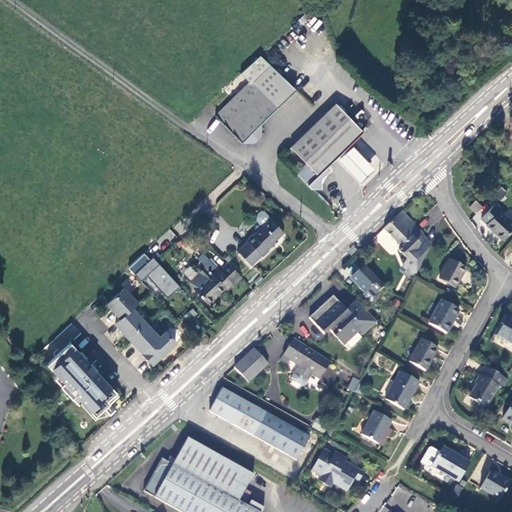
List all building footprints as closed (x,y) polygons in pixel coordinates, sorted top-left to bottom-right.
[(308,10),(290,28),(293,32),(311,14),(308,10)] [(259,126),(295,92),(257,58),(238,76),(248,85),(214,118),(241,145),(252,145),(259,139),(259,126)] [(335,104),(291,147),(306,163),(297,173),(312,188),(323,188),(322,180),(330,173),(330,169),(328,165),(363,132),(335,104)] [(483,137),(467,153),(472,158),(488,142),(483,137)] [(491,145),(488,142),(472,158),(472,159),(481,169),(491,145)] [(353,147),(338,161),(349,173),(359,184),(374,170),(363,158),(353,147)] [(500,187),(494,196),(501,200),(507,191),(500,187)] [(468,208),(475,214),(482,207),(475,201),(468,208)] [(502,240),(511,229),(511,223),(499,211),(501,210),(495,204),(481,219),(486,224),(486,225),(502,240)] [(254,220),(261,227),(252,236),(252,235),(246,240),(247,242),(237,252),(250,266),(261,256),(262,257),(268,251),(267,250),(273,244),(272,243),(276,239),(283,233),(263,211),(259,211),(254,216),(254,220)] [(432,245),(422,236),(423,235),(402,212),(384,229),(402,248),(399,250),(406,258),(405,262),(416,273),(432,245)] [(450,260),(439,278),(455,288),(466,269),(450,260)] [(146,268),(140,262),(130,270),(136,277),(146,268)] [(416,273),(405,262),(403,266),(415,278),(416,273)] [(235,285),(242,278),(229,263),(221,270),(219,269),(214,274),(210,271),(209,272),(204,268),(189,282),(195,288),(194,289),(207,304),(224,288),(226,290),(233,284),(235,285)] [(377,293),(385,286),(364,264),(352,276),(359,283),(356,286),(363,293),(362,294),(369,302),(373,302),(377,297),(377,293)] [(169,275),(150,291),(150,292),(162,305),(168,299),(167,297),(179,286),(169,275)] [(349,278),(356,286),(359,283),(352,276),(349,278)] [(124,289),(108,305),(121,319),(133,309),(138,304),(124,289)] [(363,334),(378,321),(356,299),(346,309),(333,295),(310,317),(325,334),(333,327),(337,331),(335,333),(345,344),(359,331),(363,334)] [(459,311),(442,300),(429,324),(446,334),(459,311)] [(146,323),(133,309),(121,319),(116,325),(129,339),(146,323)] [(511,345),(511,318),(507,316),(496,336),(511,345)] [(160,338),(146,323),(129,339),(143,354),(160,338)] [(166,332),(160,338),(143,354),(154,365),(176,344),(166,332)] [(311,374),(320,379),(331,362),(294,338),(284,355),(299,365),(295,372),(308,379),(311,374)] [(438,349),(422,340),(409,362),(425,371),(438,349)] [(61,386),(73,398),(77,395),(96,416),(110,403),(108,401),(117,392),(71,342),(48,364),(65,382),(61,386)] [(248,383),(267,365),(254,350),(234,368),(248,383)] [(377,364),(381,355),(376,352),(371,362),(377,364)] [(507,379),(485,367),(475,383),(477,385),(469,398),(486,407),(498,387),(501,388),(507,379)] [(303,387),(308,379),(295,372),(291,379),(303,387)] [(400,372),(385,399),(404,410),(419,382),(400,372)] [(349,388),(356,392),(361,382),(355,378),(349,388)] [(310,437),(223,389),(210,413),(297,461),(310,437)] [(511,402),(502,419),(511,424),(511,402)] [(391,421),(374,411),(361,435),(378,445),(391,421)] [(327,424),(316,418),(312,425),(323,431),(327,424)] [(169,457),(167,461),(239,501),(253,475),(187,439),(175,460),(169,457)] [(443,447),(441,450),(455,458),(457,455),(443,447)] [(458,482),(470,462),(457,455),(455,458),(441,450),(439,452),(432,448),(429,449),(421,463),(426,467),(432,466),(458,482)] [(333,455),(324,450),(311,470),(321,477),(319,481),(330,488),(333,484),(347,492),(355,479),(357,480),(362,472),(346,462),(333,455)] [(335,451),(333,455),(346,462),(348,459),(335,451)] [(180,511),(232,511),(239,501),(167,461),(162,458),(143,491),(180,511)] [(500,500),(510,483),(501,477),(501,478),(490,472),(481,488),(500,500)] [(457,498),(462,489),(457,487),(452,495),(457,498)] [(259,511),(239,501),(232,511),(259,511)]
